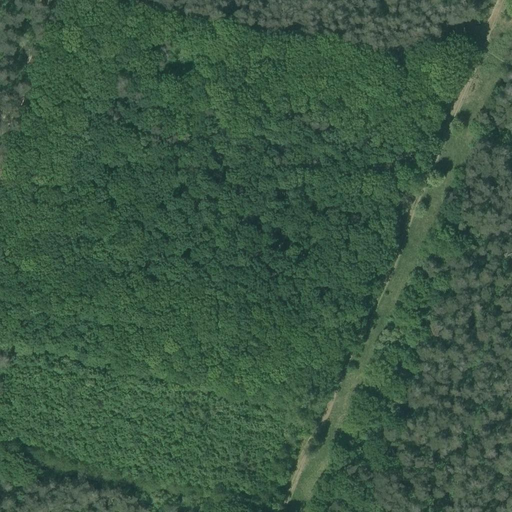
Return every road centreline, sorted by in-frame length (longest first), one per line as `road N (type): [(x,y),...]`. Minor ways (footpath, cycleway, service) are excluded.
road 1 (track): [(280,511),(497,0)]
road 2 (track): [(511,58),(479,40),(398,53),(110,0)]
road 3 (track): [(260,511),(0,452)]
